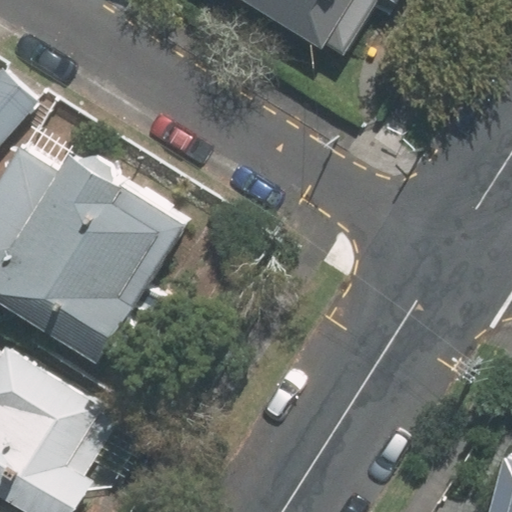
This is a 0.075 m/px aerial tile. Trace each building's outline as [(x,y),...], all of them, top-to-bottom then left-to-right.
[(266,0),(353,53),(386,0),(266,0)] [(49,98),(10,63),(0,74),(0,146),(3,149),(49,98)] [(0,283),(109,354),(197,220),(83,145),(71,164),(33,139),(0,188),(0,283)] [(0,478),(52,511),(79,511),(106,472),(96,466),(134,409),(0,322),(0,478)] [(511,511),(511,442),(511,443),(494,511),(511,511)] [(25,511),(0,495),(0,511),(25,511)]
